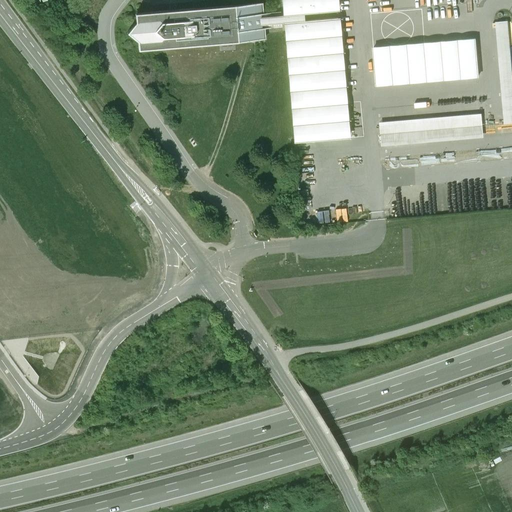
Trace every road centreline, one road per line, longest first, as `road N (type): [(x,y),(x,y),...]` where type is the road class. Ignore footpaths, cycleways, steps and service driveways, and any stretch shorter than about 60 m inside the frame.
road 1 (motorway): [(511,353),(263,434),(0,502)]
road 2 (motorway): [(84,511),(511,383)]
road 3 (tertiary): [(205,273),(274,366),(358,511)]
road 4 (tertiary): [(0,9),(171,231)]
road 5 (track): [(274,366),(291,353),(373,340),(511,294)]
road 6 (track): [(61,424),(76,431),(167,403),(216,361),(204,345)]
road 7 (unclassified): [(49,432),(84,394),(115,334),(166,301)]
road 8 (unknown): [(481,6),(363,25)]
